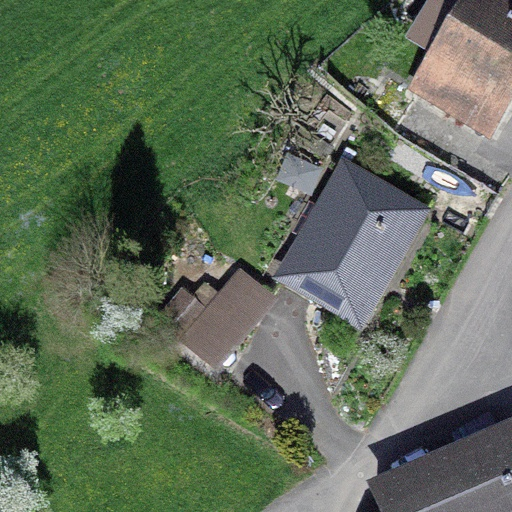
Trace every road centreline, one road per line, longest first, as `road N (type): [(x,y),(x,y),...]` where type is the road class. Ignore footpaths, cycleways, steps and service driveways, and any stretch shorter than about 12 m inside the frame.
road 1 (residential): [(462,360),(353,480)]
road 2 (residential): [(511,236),(462,360)]
